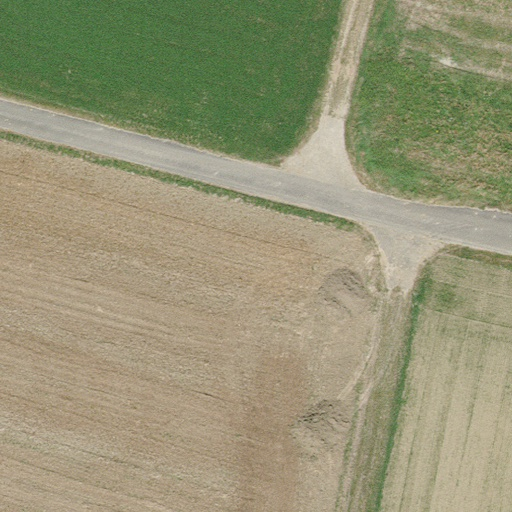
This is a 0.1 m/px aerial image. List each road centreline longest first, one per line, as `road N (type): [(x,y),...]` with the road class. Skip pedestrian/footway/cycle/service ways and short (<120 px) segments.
road 1 (track): [(0,111),(308,188),(412,226),(511,243)]
road 2 (track): [(357,511),(412,226)]
road 3 (track): [(308,188),(358,0)]
